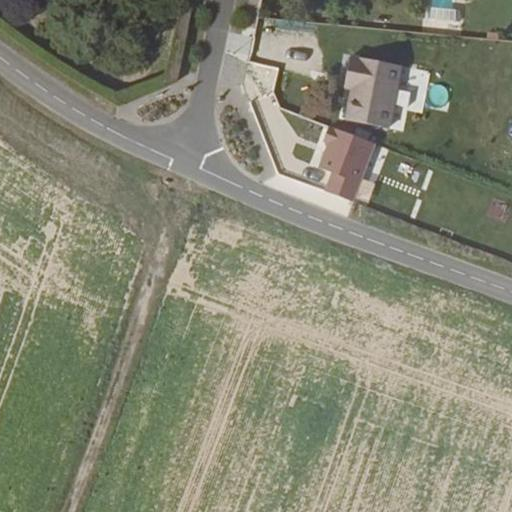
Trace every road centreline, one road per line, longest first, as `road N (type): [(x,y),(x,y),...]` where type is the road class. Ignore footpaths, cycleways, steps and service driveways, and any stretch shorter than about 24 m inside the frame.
road 1 (tertiary): [(185,163),(511,291)]
road 2 (tertiary): [(0,56),(91,119),(185,163)]
road 3 (residential): [(185,163),(221,0)]
